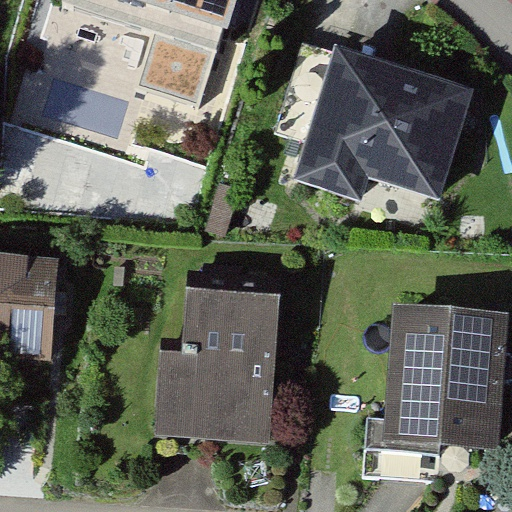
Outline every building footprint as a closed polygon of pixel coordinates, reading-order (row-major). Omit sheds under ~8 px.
[(229,0),(115,0),(99,53),(203,85),(229,0)] [(473,97),(331,59),(294,196),(356,213),(364,187),(443,208),(473,97)] [(193,175),(136,160),(123,208),(180,223),(193,175)] [(56,269),(0,265),(0,369),(50,373),(56,269)] [(275,309),(180,305),(177,366),(159,365),(155,447),(270,452),(275,309)] [(508,324),(392,318),(384,456),(500,463),(508,324)]
